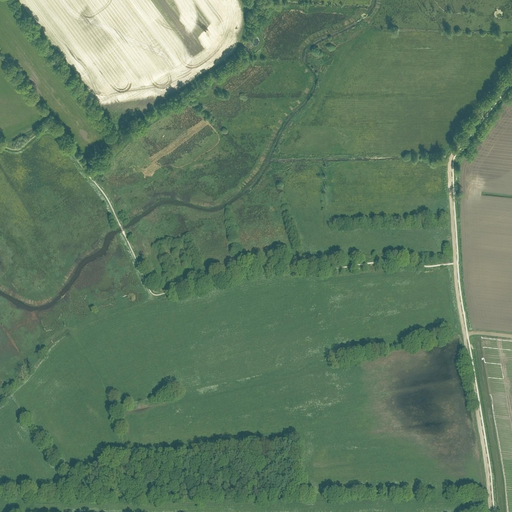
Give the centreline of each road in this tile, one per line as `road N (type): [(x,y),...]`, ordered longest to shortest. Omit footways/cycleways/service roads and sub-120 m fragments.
road 1 (track): [(120,408),(463,333)]
road 2 (track): [(454,264),(449,157),(511,75)]
road 3 (track): [(491,511),(463,333)]
